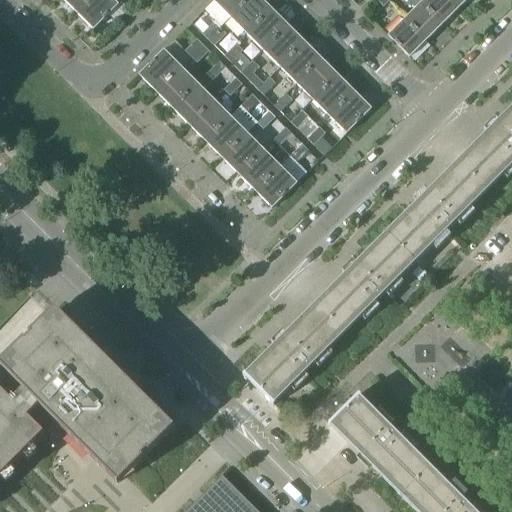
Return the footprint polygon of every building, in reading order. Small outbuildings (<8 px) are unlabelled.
[(61,0),(76,14),(90,0),(61,0)] [(111,0),(90,0),(76,14),(93,31),(106,18),(118,21),(128,10),(121,3),(118,6),(111,0)] [(214,0),(213,2),(230,19),(248,0),(214,0)] [(248,0),(230,19),(246,36),(271,11),(260,0),(248,0)] [(454,0),(424,0),(423,1),(445,23),(461,7),(454,0)] [(423,1),(407,18),(428,39),(445,23),(423,1)] [(246,36),(262,52),(287,27),(271,11),(246,36)] [(428,39),(407,18),(387,37),(409,59),(428,39)] [(202,35),(208,41),(216,32),(210,26),(202,35)] [(262,52),(279,69),(304,44),(287,27),(262,52)] [(216,32),(208,41),(213,47),(222,38),(216,32)] [(187,49),(193,55),(202,46),(196,40),(187,49)] [(279,69),(296,85),(321,60),(304,44),(279,69)] [(224,58),(230,64),(242,51),(236,45),(224,58)] [(202,46),(193,55),(199,61),(208,52),(202,46)] [(138,76),(155,93),(180,68),(163,52),(138,76)] [(296,85),(313,102),(338,77),(321,60),(296,85)] [(225,69),(219,63),(207,74),(213,80),(225,69)] [(241,74),(247,80),(253,74),(256,71),(250,65),(241,74)] [(155,93),(172,110),(197,85),(180,68),(155,93)] [(247,80),(257,91),(264,84),(253,74),(247,80)] [(313,102),(329,118),(354,93),(338,77),(313,102)] [(257,91),(274,107),(280,101),(269,91),(276,84),(269,78),(264,84),(257,91)] [(241,86),(235,80),(226,88),(232,94),(241,86)] [(172,110),(188,126),(213,101),(197,85),(172,110)] [(354,93),(329,118),(346,135),(371,110),(354,93)] [(257,124),(259,121),(268,113),(252,96),(243,105),(249,111),(246,114),(257,124)] [(280,101),(274,107),(280,113),(289,104),(283,98),(280,101)] [(188,126),(205,143),(230,118),(213,101),(188,126)] [(273,406),(511,166),(511,108),(265,356),(245,375),(244,377),(273,406)] [(290,124),(296,130),(308,118),(302,112),(290,124)] [(268,113),(259,121),(265,127),(274,119),(268,113)] [(205,143),(221,160),(246,135),(230,118),(205,143)] [(263,151),(269,157),(291,135),(285,129),(263,151)] [(307,140),(313,146),(322,138),(316,132),(307,140)] [(221,160),(238,176),(263,151),(246,135),(221,160)] [(301,146),(293,154),(293,155),(299,161),(307,152),(301,146)] [(238,176),(254,193),(279,168),(269,157),(263,151),(238,176)] [(279,168),(254,193),(271,210),(296,185),(279,168)] [(127,511),(185,454),(167,436),(173,430),(152,409),(54,311),(0,365),(0,511),(127,511)] [(415,511),(473,511),(358,397),(329,426),(330,427),(340,437),(415,511)] [(256,511),(221,477),(185,511),(256,511)]
